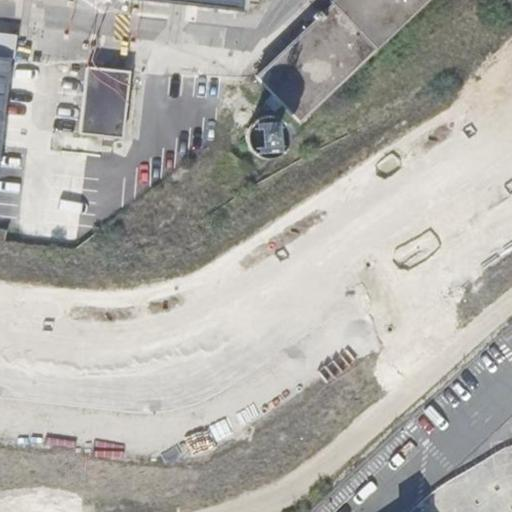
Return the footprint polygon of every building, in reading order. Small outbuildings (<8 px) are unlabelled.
[(97,0),(157,7),(232,15),(233,0),(97,0)] [(261,76),(303,121),(431,0),(337,0),(335,3),(337,5),(261,76)] [(0,59),(0,178),(1,179),(14,61),(0,59)] [(91,65),(84,132),(128,136),(136,70),(91,65)] [(271,122),(266,121),(261,121),(257,124),(253,127),(251,131),(250,136),(250,141),(252,145),(256,149),(260,151),(265,152),(270,151),(274,150),(277,146),(280,142),(281,137),(280,133),(279,128),(275,124),(271,122)] [(33,132),(23,227),(83,233),(93,138),(33,132)]
